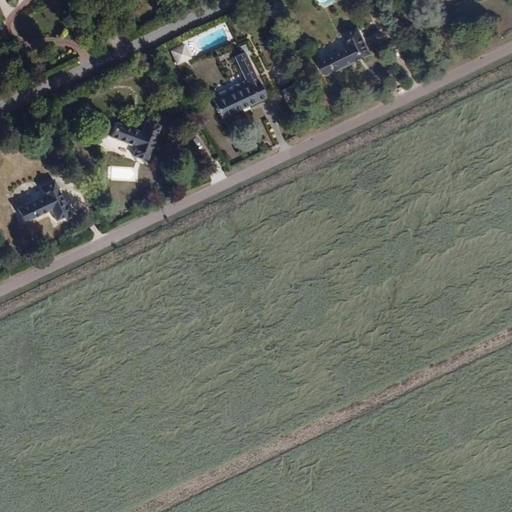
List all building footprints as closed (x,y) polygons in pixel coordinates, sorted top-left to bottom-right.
[(349,53),(317,69),(324,83),(369,59),(355,33),(343,39),(349,53)] [(174,65),(190,60),(185,43),(169,48),(174,65)] [(243,55),(232,60),(243,83),(245,88),(222,98),(230,116),(264,100),(243,55)] [(220,94),(222,98),(245,88),(243,83),(220,94)] [(141,135),(114,125),(108,139),(136,149),(132,159),(146,165),(161,128),(146,122),(141,135)] [(43,198),(17,210),(24,223),(50,211),(56,222),(69,216),(53,183),(40,189),(43,198)]
